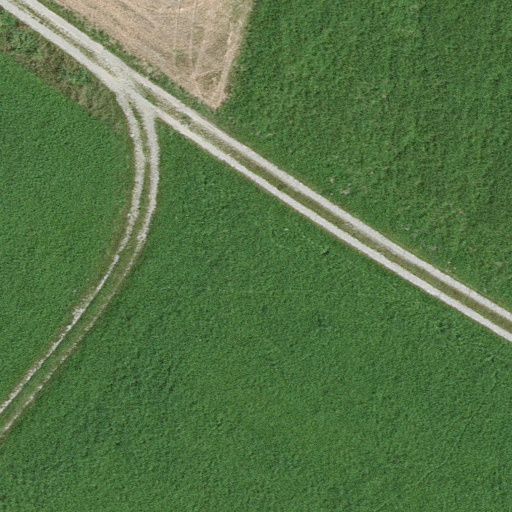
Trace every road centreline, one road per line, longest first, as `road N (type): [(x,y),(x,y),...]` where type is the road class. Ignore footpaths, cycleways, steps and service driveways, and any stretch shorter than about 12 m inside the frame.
road 1 (track): [(511,333),(396,265),(3,0)]
road 2 (track): [(0,426),(111,288),(134,227),(139,160),(108,75)]
